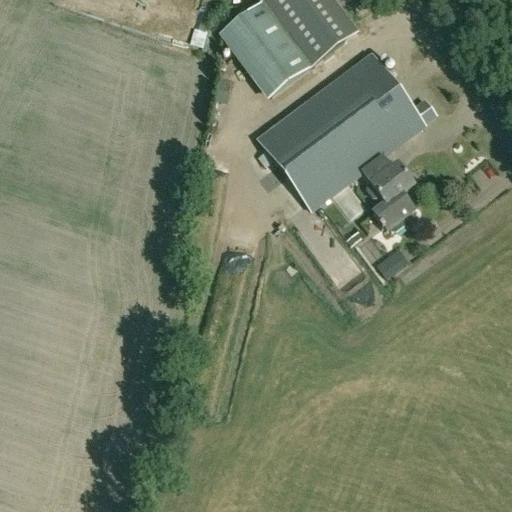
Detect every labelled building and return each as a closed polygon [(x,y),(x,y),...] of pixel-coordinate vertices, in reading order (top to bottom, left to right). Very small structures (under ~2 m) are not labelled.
[(254,0),(263,11),(224,40),(273,105),(345,50),(307,0),(254,0)] [(310,217),(361,179),(382,163),(423,132),(375,68),(262,153),(310,217)] [(391,175),(387,170),(382,163),(361,179),(370,191),(367,193),(367,196),(373,205),(377,205),(379,203),(385,211),(386,213),(403,200),(414,192),(398,170),(391,175)] [(415,216),(403,200),(386,213),(385,211),(373,220),(381,230),(380,231),(383,235),(384,234),(387,237),(390,235),(392,238),(396,238),(404,232),(404,228),(403,226),(415,216)] [(301,231),(322,254),(341,237),(320,214),(301,231)]
